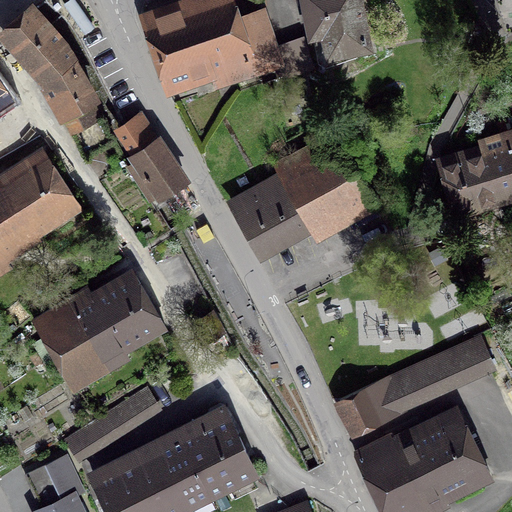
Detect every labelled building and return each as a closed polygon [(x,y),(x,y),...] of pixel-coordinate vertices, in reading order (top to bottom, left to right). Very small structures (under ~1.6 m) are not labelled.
[(274,48),(261,11),(241,18),(234,0),(206,0),(187,7),(143,22),(165,84),(211,68),(216,83),(279,61),(274,48)] [(305,0),(312,35),(326,33),(330,55),(369,47),(359,0),(305,0)] [(4,34),(31,64),(27,68),(44,87),(45,86),(64,118),(67,116),(85,152),(97,146),(110,140),(92,102),(96,99),(67,47),(33,9),(19,21),(4,34)] [(304,37),(274,48),(279,61),(284,76),(313,66),(304,37)] [(149,200),(161,193),(161,194),(186,178),(158,136),(155,138),(140,114),(118,128),(134,152),(131,153),(136,161),(128,167),(149,200)] [(480,155),(442,166),(455,212),(511,196),(511,134),(477,145),(480,155)] [(274,183),(230,207),(259,260),(303,234),(359,202),(330,151),(274,183)] [(0,248),(72,200),(41,153),(0,180),(0,248)] [(68,298),(34,318),(68,375),(161,320),(135,275),(75,310),(68,298)] [(209,313),(198,319),(210,339),(221,333),(209,313)] [(480,342),(338,402),(348,425),(490,366),(480,342)] [(157,402),(149,389),(66,438),(74,452),(157,402)] [(214,422),(180,439),(153,452),(133,462),(111,472),(96,480),(112,511),(163,511),(255,467),(243,441),(226,407),(210,415),(214,422)] [(452,414),(363,461),(389,511),(411,511),(484,475),(452,414)] [(33,508),(34,511),(69,511),(63,496),(76,491),(63,459),(42,468),(55,500),(33,508)]
